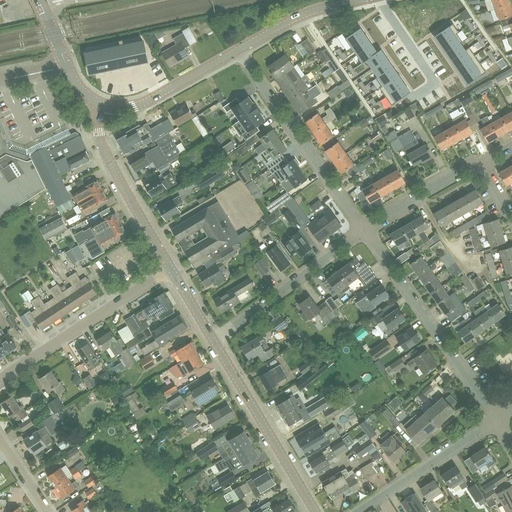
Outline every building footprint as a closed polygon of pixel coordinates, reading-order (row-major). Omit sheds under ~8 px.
[(492,0),(495,8),(509,4),(508,0),(492,0)] [(511,10),(509,4),(495,8),(499,20),(501,23),(511,19),(511,10)] [(511,19),(501,23),(502,28),(510,26),(511,31),(504,33),(506,39),(509,38),(511,36),(511,19)] [(443,30),(434,37),(439,45),(458,32),(453,24),(448,27),(447,26),(442,29),(443,30)] [(346,38),(345,38),(351,47),(366,37),(360,28),(351,34),(350,33),(345,36),(346,38)] [(458,32),(439,45),(445,53),(462,41),(457,34),(459,32),(458,32)] [(156,37),(154,33),(147,37),(149,41),(156,37)] [(173,38),(176,45),(181,42),(184,47),(189,44),(183,33),(173,38)] [(366,37),(351,47),(357,55),(372,45),(366,37)] [(301,43),(309,55),(315,51),(307,39),(301,43)] [(462,41),(445,53),(450,61),(469,48),(469,47),(465,50),(460,43),(462,42),(462,41)] [(87,54),(86,54),(90,73),(91,73),(97,71),(97,72),(98,71),(104,70),(105,70),(111,68),(111,69),(112,68),(118,67),(119,67),(125,65),(125,66),(126,65),(132,64),(133,64),(139,62),(140,62),(146,61),(147,61),(143,42),(142,42),(136,43),(135,44),(122,46),(121,47),(115,48),(114,48),(108,49),(107,50),(94,52),(93,53),(87,54)] [(181,42),(176,45),(162,52),(169,66),(179,60),(180,61),(188,56),(184,47),(181,42)] [(372,45),(357,55),(362,63),(381,50),(377,52),(372,45)] [(469,48),(450,61),(456,69),(475,56),(469,48)] [(315,53),(322,63),(328,59),(321,50),(315,53)] [(381,50),(362,63),(366,61),(372,69),(387,58),(381,50)] [(342,53),(339,55),(342,60),(347,57),(344,52),(342,53)] [(269,65),(273,71),(271,73),(276,80),(276,79),(276,80),(294,68),(294,67),(285,54),(269,65)] [(475,56),(456,69),(461,77),(480,64),(475,56)] [(326,63),(332,73),(340,68),(333,58),(326,63)] [(387,58),(372,69),(377,77),(375,78),(376,78),(393,67),(387,58)] [(480,64),(461,77),(467,85),(486,72),(480,64)] [(297,65),(276,80),(284,91),(302,79),(301,78),(304,76),(297,65)] [(393,67),(376,78),(381,86),(379,88),(398,75),(393,67)] [(511,69),(511,68),(503,73),(506,78),(511,74),(511,69)] [(503,73),(494,78),(497,83),(506,78),(503,73)] [(398,75),(379,88),(385,97),(404,84),(398,75)] [(302,79),(284,91),(292,103),(309,90),(312,87),(308,81),(305,84),(302,79)] [(491,79),(482,84),(485,89),(494,85),(491,79)] [(337,86),(341,92),(351,85),(347,80),(337,86)] [(365,86),(361,88),(365,93),(371,89),(368,84),(365,86)] [(404,84),(385,97),(391,105),(410,92),(404,84)] [(482,84),(474,89),(477,94),(485,89),(482,84)] [(337,86),(327,93),(331,99),(341,92),(337,86)] [(348,88),(342,92),(346,97),(351,93),(348,88)] [(292,103),(299,113),(317,101),(309,90),(292,103)] [(214,94),(218,102),(224,99),(219,91),(214,94)] [(486,94),(482,96),(492,112),(496,110),(486,94)] [(233,100),(223,107),(227,112),(232,109),(240,120),(257,108),(254,103),(253,104),(248,97),(240,102),(236,98),(233,100)] [(376,103),(373,105),(376,110),(383,106),(379,101),(376,103)] [(172,113),(170,114),(177,125),(193,116),(196,114),(194,110),(191,112),(187,104),(176,111),(175,109),(171,112),(172,113)] [(441,104),(432,109),(435,114),(444,109),(441,104)] [(311,118),(306,122),(314,133),(325,124),(336,117),(330,107),(324,111),(327,115),(322,119),(318,113),(319,112),(317,109),(309,114),(311,118)] [(260,113),(257,108),(240,120),(247,131),(242,135),(246,140),(256,133),(253,128),(264,120),(259,113),(260,113)] [(432,109),(424,114),(427,119),(435,114),(432,109)] [(391,110),(385,113),(389,119),(394,116),(391,110)] [(511,112),(501,118),(509,130),(511,128),(511,112)] [(197,116),(192,119),(205,141),(211,138),(197,116)] [(384,116),(376,120),(380,127),(388,123),(384,116)] [(487,116),(480,120),(485,127),(481,129),(488,142),(498,136),(491,124),(487,116)] [(474,118),(470,120),(476,129),(480,127),(474,118)] [(501,118),(491,124),(498,136),(507,132),(509,130),(501,118)] [(124,135),(117,139),(125,153),(129,151),(131,153),(138,149),(137,148),(144,144),(144,145),(151,141),(152,142),(156,140),(157,139),(169,132),(174,129),(168,119),(163,122),(151,129),(147,123),(142,126),(140,124),(132,129),(123,133),(124,135)] [(465,119),(455,125),(462,138),(473,132),(472,131),(476,129),(470,120),(467,122),(465,119)] [(450,128),(445,131),(452,144),(462,138),(455,125),(453,121),(448,124),(450,128)] [(325,124),(314,133),(321,144),(323,143),(326,146),(334,140),(331,137),(333,135),(325,124)] [(385,126),(380,129),(385,137),(388,135),(389,134),(385,126)] [(439,134),(434,137),(441,150),(452,144),(445,131),(442,126),(436,129),(439,134)] [(264,143),(255,149),(258,154),(279,140),(272,130),(261,138),(264,143)] [(388,135),(385,137),(388,143),(389,142),(394,152),(404,147),(403,146),(401,143),(400,141),(398,137),(395,131),(389,134),(388,135)] [(0,217),(46,188),(47,187),(49,191),(50,189),(32,159),(31,157),(30,154),(27,156),(8,150),(0,132),(0,217)] [(145,153),(129,162),(136,172),(151,163),(153,162),(157,169),(182,155),(172,138),(169,132),(157,139),(156,140),(159,145),(145,153)] [(377,132),(370,137),(374,142),(380,137),(377,132)] [(71,134),(30,154),(31,157),(32,159),(50,189),(49,191),(56,206),(71,199),(59,176),(55,166),(58,165),(56,160),(65,156),(69,164),(75,161),(72,157),(86,150),(80,137),(80,138),(79,136),(74,139),(71,134)] [(246,143),(236,150),(240,155),(250,148),(249,147),(258,140),(254,135),(245,142),(246,143)] [(415,139),(403,146),(404,147),(406,150),(414,165),(422,161),(422,163),(432,157),(425,145),(420,147),(418,143),(416,139),(415,139)] [(279,140),(258,154),(262,160),(268,169),(274,165),(284,158),(281,153),(286,149),(279,140)] [(334,140),(326,146),(328,149),(326,151),(334,162),(346,153),(338,142),(336,143),(334,140)] [(388,149),(382,152),(387,161),(393,158),(388,149)] [(58,165),(55,166),(59,176),(90,160),(86,150),(72,157),(75,161),(69,164),(65,156),(56,160),(58,165)] [(346,153),(334,162),(342,173),(347,169),(349,172),(357,167),(355,163),(354,164),(346,153)] [(284,158),(274,165),(278,170),(275,172),(281,182),(283,181),(288,178),(300,169),(298,166),(298,165),(299,164),(295,158),(293,160),(293,159),(288,163),(284,158)] [(370,158),(362,163),(365,167),(373,162),(370,158)] [(362,163),(357,167),(360,170),(360,171),(365,167),(362,163)] [(219,167),(197,180),(202,190),(225,176),(219,167)] [(357,167),(349,172),(352,176),(360,170),(357,167)] [(511,170),(510,167),(499,173),(506,185),(511,182),(511,170)] [(288,178),(283,181),(290,191),(295,187),(307,179),(300,169),(288,178)] [(398,169),(386,176),(393,189),(405,182),(398,169)] [(156,179),(146,184),(152,195),(163,189),(164,190),(171,186),(166,178),(172,175),(168,170),(158,176),(155,177),(156,179)] [(248,173),(241,178),(244,183),(252,178),(248,173)] [(386,176),(374,183),(382,196),(393,189),(386,176)] [(86,188),(74,194),(79,203),(80,202),(102,190),(97,180),(85,187),(86,188)] [(363,191),(357,196),(361,202),(367,198),(370,202),(382,196),(374,183),(362,190),(363,191)] [(253,189),(249,192),(256,200),(263,195),(257,187),(253,189)] [(475,189),(465,196),(472,209),(483,202),(475,189)] [(79,203),(77,203),(83,213),(95,206),(107,199),(102,190),(80,202),(79,203)] [(288,192),(275,201),(279,207),(292,198),(288,192)] [(169,202),(159,208),(166,219),(179,211),(176,206),(183,202),(179,196),(173,199),(172,199),(168,201),(169,202)] [(465,196),(454,202),(462,215),(472,209),(465,196)] [(71,199),(56,206),(60,213),(74,205),(71,199)] [(319,199),(310,206),(314,211),(323,204),(319,199)] [(292,200),(286,204),(297,217),(302,214),(292,200)] [(213,204),(172,229),(182,247),(184,245),(185,244),(186,244),(192,240),(189,236),(202,228),(205,233),(206,232),(209,237),(231,223),(217,201),(213,204)] [(454,202),(444,208),(451,221),(462,215),(454,202)] [(451,221),(444,208),(433,214),(441,227),(451,221)] [(288,209),(283,213),(290,223),(296,218),(288,209)] [(329,209),(318,217),(331,234),(342,226),(329,209)] [(487,210),(477,216),(480,222),(491,216),(487,210)] [(103,220),(90,227),(96,236),(98,235),(120,223),(115,213),(110,216),(103,220)] [(411,222),(421,239),(424,243),(424,244),(427,247),(434,242),(431,238),(429,240),(423,230),(429,227),(422,215),(411,222)] [(477,216),(466,222),(470,228),(480,222),(477,216)] [(61,217),(39,228),(46,240),(50,238),(53,237),(67,229),(66,226),(61,217)] [(318,217),(308,225),(320,242),(331,234),(318,217)] [(498,219),(484,223),(487,235),(501,231),(498,219)] [(262,222),(257,225),(262,231),(267,227),(262,222)] [(411,222),(401,227),(408,239),(413,236),(416,242),(421,239),(411,222)] [(460,226),(456,228),(459,234),(470,228),(466,222),(466,223),(460,226)] [(94,237),(89,240),(94,250),(92,251),(95,258),(105,252),(101,245),(98,241),(100,240),(101,240),(111,235),(113,238),(126,232),(120,223),(98,235),(96,236),(94,237)] [(184,245),(182,247),(195,268),(204,264),(237,244),(250,236),(247,230),(238,236),(231,223),(209,237),(206,232),(205,233),(207,237),(194,244),(192,240),(186,244),(185,244),(184,245)] [(401,227),(390,234),(397,245),(402,242),(406,248),(408,247),(411,245),(408,239),(401,227)] [(475,227),(469,229),(472,239),(478,237),(475,227)] [(456,228),(445,235),(448,240),(454,237),(459,234),(456,228)] [(83,230),(73,236),(78,245),(88,240),(83,230)] [(289,240),(283,244),(291,253),(296,249),(301,256),(311,248),(298,231),(288,239),(289,240)] [(501,231),(487,235),(488,239),(491,247),(505,242),(501,231)] [(478,237),(472,239),(476,251),(482,249),(478,237)] [(440,240),(429,248),(433,253),(439,248),(444,255),(448,253),(440,240)] [(424,243),(417,248),(420,252),(427,247),(424,244),(424,243)] [(207,269),(198,274),(206,286),(213,282),(215,285),(225,278),(220,270),(224,268),(221,262),(235,254),(234,251),(239,248),(237,244),(204,264),(207,269)] [(268,245),(261,250),(264,254),(267,252),(281,271),(290,264),(276,245),(275,246),(273,244),(269,247),(268,245)] [(511,246),(499,250),(503,262),(511,259),(511,246)] [(57,247),(52,249),(55,255),(60,253),(57,247)] [(408,257),(415,252),(415,251),(412,248),(410,250),(405,253),(408,257)] [(70,250),(65,253),(73,265),(78,261),(70,250)] [(78,261),(85,258),(82,252),(75,256),(78,261)] [(444,255),(439,258),(442,262),(447,269),(456,263),(448,253),(444,255)] [(490,253),(484,254),(488,266),(494,265),(490,253)] [(417,274),(428,267),(421,256),(410,264),(417,274)] [(264,258),(254,265),(262,276),(269,271),(266,267),(268,265),(264,258)] [(511,259),(503,262),(506,274),(511,272),(511,259)] [(348,264),(338,271),(348,285),(358,277),(365,286),(376,277),(369,268),(368,268),(363,262),(358,266),(353,260),(348,264)] [(433,263),(417,274),(424,284),(435,277),(431,271),(437,268),(433,263)] [(456,263),(447,269),(450,273),(454,278),(462,272),(456,263)] [(494,265),(488,266),(492,278),(498,276),(494,265)] [(327,279),(323,283),(324,284),(332,295),(337,292),(337,293),(341,290),(343,293),(350,288),(348,285),(338,271),(327,279)] [(74,272),(70,275),(87,300),(96,294),(85,277),(79,280),(74,272)] [(72,286),(66,289),(77,306),(87,300),(70,275),(66,278),(72,286)] [(464,275),(460,278),(465,285),(469,282),(464,275)] [(477,276),(471,280),(478,290),(484,286),(477,276)] [(424,284),(431,294),(442,287),(435,277),(424,284)] [(240,284),(215,299),(222,312),(239,301),(236,296),(244,291),(253,285),(249,279),(240,284)] [(506,280),(500,282),(504,294),(509,292),(506,280)] [(469,282),(465,285),(469,292),(474,289),(469,282)] [(56,284),(52,287),(68,312),(77,306),(66,289),(61,292),(56,284)] [(368,286),(355,295),(362,306),(371,300),(374,305),(389,295),(381,285),(372,291),(368,286)] [(53,297),(48,301),(59,318),(68,312),(52,287),(48,289),(53,297)] [(431,294),(438,304),(449,296),(442,287),(431,294)] [(484,291),(477,296),(480,300),(487,295),(484,291)] [(132,315),(124,320),(134,337),(125,344),(127,347),(128,348),(150,335),(146,328),(149,327),(146,321),(157,315),(160,319),(162,320),(175,312),(172,307),(173,306),(165,292),(153,299),(141,306),(143,308),(132,315)] [(38,296),(34,299),(34,300),(50,324),(59,318),(48,301),(43,304),(38,296)] [(302,298),(297,301),(299,304),(304,311),(300,315),(305,322),(310,319),(318,313),(326,325),(336,318),(331,311),(330,312),(324,303),(317,307),(309,296),(304,300),(302,298)] [(331,296),(325,300),(333,311),(338,307),(331,296)] [(449,296),(438,304),(445,314),(456,306),(449,296)] [(477,296),(470,301),(473,305),(480,300),(477,296)] [(29,311),(24,314),(31,324),(35,321),(41,330),(50,324),(34,300),(34,299),(30,301),(30,302),(35,309),(30,313),(29,311)] [(497,304),(487,311),(495,322),(505,315),(497,304)] [(462,306),(457,310),(461,315),(467,311),(462,306)] [(1,309),(0,310),(0,311),(5,319),(7,318),(11,315),(5,307),(1,309)] [(381,307),(371,313),(374,317),(383,310),(381,307)] [(484,307),(474,314),(477,318),(485,329),(495,322),(487,311),(484,307)] [(373,318),(370,320),(373,326),(383,319),(385,323),(389,328),(384,331),(387,336),(399,327),(397,324),(405,318),(397,308),(387,315),(384,310),(373,318)] [(457,310),(447,317),(451,322),(461,315),(457,310)] [(5,319),(11,328),(18,324),(18,323),(12,314),(11,315),(7,318),(5,319)] [(157,339),(141,349),(145,356),(179,335),(178,332),(185,328),(178,316),(165,324),(152,332),(157,339)] [(281,316),(272,323),(278,331),(287,324),(281,316)] [(470,318),(465,321),(475,336),(485,329),(477,318),(472,321),(470,318)] [(463,328),(457,332),(465,343),(475,336),(465,321),(463,320),(459,323),(463,328)] [(296,326),(291,329),(295,336),(301,332),(296,326)] [(0,345),(5,353),(15,347),(7,334),(5,336),(1,329),(0,328),(0,345)] [(364,328),(354,335),(359,341),(368,334),(364,328)] [(412,328),(397,338),(405,350),(420,340),(419,339),(420,337),(417,333),(416,333),(412,328)] [(98,339),(97,339),(103,350),(110,346),(116,355),(117,354),(126,368),(137,361),(132,354),(128,349),(128,348),(127,347),(126,348),(120,338),(117,340),(111,330),(103,335),(101,334),(97,337),(98,339)] [(261,335),(241,346),(245,353),(244,354),(246,358),(248,357),(249,359),(257,355),(261,362),(276,353),(272,346),(269,348),(261,335)] [(300,342),(296,337),(291,340),(286,343),(290,348),(300,342)] [(385,340),(369,352),(375,360),(391,348),(385,340)] [(183,344),(169,352),(172,357),(178,354),(182,360),(182,361),(197,352),(191,342),(185,345),(183,344)] [(88,343),(77,350),(85,362),(90,370),(100,363),(95,356),(96,355),(88,343)] [(133,346),(128,349),(132,354),(137,351),(133,346)] [(413,359),(416,363),(424,374),(437,364),(426,349),(413,359)] [(176,365),(169,369),(172,374),(177,378),(183,375),(188,372),(188,373),(204,363),(197,352),(182,361),(182,360),(181,361),(176,364),(176,365)] [(320,353),(313,358),(316,362),(323,357),(320,353)] [(150,355),(139,361),(145,370),(152,366),(150,363),(153,360),(150,355)] [(401,358),(389,365),(394,372),(405,365),(401,358)] [(310,359),(305,363),(309,369),(314,365),(310,359)] [(410,367),(416,363),(413,359),(407,363),(410,367)] [(269,370),(259,376),(263,384),(263,385),(264,388),(266,388),(267,390),(279,383),(278,382),(288,377),(280,364),(269,370)] [(389,365),(385,369),(389,375),(394,372),(389,365)] [(313,369),(295,384),(300,391),(318,376),(313,369)] [(51,370),(40,377),(48,391),(56,387),(60,393),(65,390),(60,381),(58,382),(51,370)] [(90,374),(82,379),(89,389),(97,385),(90,374)] [(199,388),(192,392),(200,405),(207,400),(206,397),(219,389),(212,378),(198,387),(199,388)] [(173,382),(159,390),(163,398),(177,389),(173,382)] [(361,386),(359,382),(351,387),(353,391),(361,386)] [(129,384),(120,390),(124,396),(133,391),(129,384)] [(444,385),(443,388),(443,391),(446,392),(449,391),(451,388),(450,385),(447,384),(444,385)] [(421,392),(426,396),(433,389),(428,385),(421,392)] [(179,391),(164,400),(167,406),(168,407),(183,398),(179,391)] [(422,393),(418,396),(422,401),(426,402),(428,400),(422,393)] [(130,394),(124,399),(124,401),(126,403),(132,413),(139,409),(133,399),(130,394)] [(283,401),(277,405),(277,406),(282,414),(283,415),(284,418),(284,419),(285,421),(286,421),(288,425),(302,417),(304,421),(329,406),(325,398),(300,412),(293,401),(296,399),(292,394),(282,400),(283,401)] [(442,397),(433,406),(445,419),(454,410),(451,407),(457,402),(450,394),(444,399),(442,397)] [(3,402),(1,403),(10,416),(16,412),(21,420),(27,416),(28,416),(27,415),(21,405),(19,406),(12,396),(3,402)] [(58,397),(48,403),(51,408),(54,413),(55,413),(57,412),(59,411),(63,408),(64,407),(58,397)] [(117,397),(112,400),(117,406),(122,403),(117,397)] [(410,399),(403,407),(406,411),(414,403),(410,399)] [(339,402),(323,412),(328,420),(344,410),(339,402)] [(219,409),(207,416),(210,421),(211,423),(216,420),(220,425),(235,416),(228,405),(220,410),(219,409)] [(445,419),(433,406),(424,413),(436,426),(445,419)] [(387,408),(382,412),(395,427),(400,423),(387,408)] [(55,413),(42,421),(45,426),(51,435),(60,428),(56,422),(61,418),(57,412),(55,413)] [(416,415),(412,418),(415,422),(427,435),(436,426),(424,413),(419,418),(416,415)] [(22,421),(19,424),(23,431),(27,428),(33,424),(29,418),(28,416),(27,416),(21,420),(22,420),(22,421)] [(195,416),(184,423),(190,432),(200,425),(195,416)] [(365,420),(359,425),(366,434),(369,438),(370,439),(376,434),(365,420)] [(318,422),(295,436),(301,447),(307,456),(340,436),(334,426),(324,433),(318,422)] [(406,429),(418,442),(427,435),(415,422),(406,429)] [(37,431),(24,440),(33,454),(47,445),(53,441),(43,427),(39,430),(37,431)] [(229,440),(222,445),(230,458),(252,445),(251,443),(252,441),(249,437),(247,436),(244,431),(229,440)] [(392,436),(381,445),(394,460),(405,450),(400,445),(402,443),(399,439),(394,434),(392,436)] [(360,444),(353,449),(359,458),(375,446),(370,439),(369,438),(360,444)] [(322,452),(309,460),(317,473),(323,469),(324,471),(330,467),(331,466),(336,462),(339,459),(337,455),(347,448),(342,440),(342,439),(327,448),(327,449),(323,452),(322,452)] [(147,442),(142,445),(145,450),(150,446),(147,442)] [(214,442),(196,453),(199,456),(201,460),(218,449),(214,442)] [(252,445),(230,458),(236,468),(243,463),(243,464),(258,455),(252,445)] [(470,457),(464,461),(472,473),(486,464),(488,467),(496,462),(494,459),(485,446),(470,457)] [(74,454),(70,449),(66,452),(69,457),(74,454)] [(376,451),(370,455),(374,460),(380,456),(376,451)] [(223,459),(215,464),(220,472),(228,467),(223,459)] [(371,462),(360,469),(366,479),(378,472),(371,462)] [(75,466),(70,470),(73,475),(78,471),(75,467),(75,466)] [(456,466),(442,475),(450,487),(451,486),(452,488),(458,484),(461,488),(467,485),(463,478),(456,466)] [(60,467),(48,476),(55,487),(68,478),(60,467)] [(345,468),(322,482),(326,489),(350,475),(354,473),(352,469),(348,472),(345,468)] [(78,471),(73,475),(76,479),(81,475),(79,471),(78,471)] [(232,471),(218,480),(222,486),(236,478),(232,471)] [(253,478),(247,482),(252,490),(257,497),(263,493),(262,491),(275,483),(268,471),(255,479),(253,478)] [(503,472),(492,480),(496,486),(507,479),(503,472)] [(92,475),(84,481),(88,488),(97,482),(92,475)] [(350,475),(326,489),(332,498),(343,491),(345,495),(360,486),(355,478),(352,480),(350,475)] [(68,478),(55,487),(62,497),(75,489),(78,487),(75,482),(71,484),(68,478)] [(434,480),(420,489),(428,500),(424,502),(431,511),(436,511),(429,500),(442,492),(434,480)] [(492,480),(488,483),(492,489),(496,486),(492,480)] [(475,484),(467,489),(476,503),(477,502),(484,497),(483,495),(475,484)] [(240,485),(233,489),(239,499),(246,496),(240,485)] [(230,486),(223,490),(225,494),(228,492),(234,502),(239,499),(233,489),(232,490),(230,486)] [(511,511),(511,487),(511,486),(496,494),(505,511),(511,511)] [(93,488),(85,493),(89,499),(97,494),(93,488)] [(492,489),(483,495),(484,497),(486,501),(493,497),(493,498),(496,496),(492,489)] [(401,502),(408,511),(425,511),(426,511),(414,494),(401,502)] [(261,506),(251,511),(293,511),(295,511),(288,497),(272,506),(269,501),(261,506)] [(486,501),(485,502),(486,502),(489,508),(496,504),(493,498),(493,497),(486,501)] [(76,508),(71,511),(72,511),(91,511),(84,502),(83,500),(74,505),(76,508)] [(244,502),(226,511),(249,511),(244,502)]
